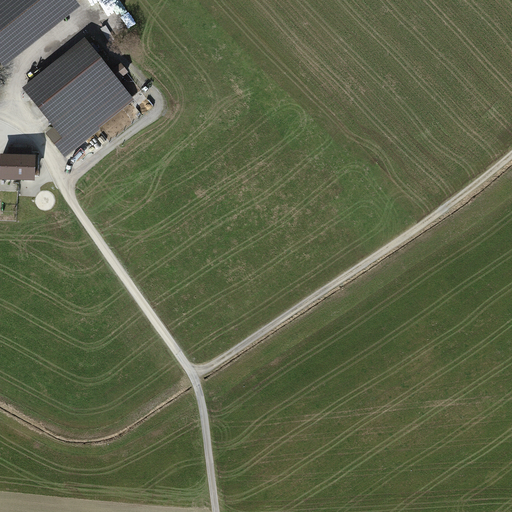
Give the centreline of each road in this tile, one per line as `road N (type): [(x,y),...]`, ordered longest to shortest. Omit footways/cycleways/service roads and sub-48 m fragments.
road 1 (track): [(217,511),(190,368),(49,152),(19,115),(0,107)]
road 2 (track): [(511,141),(460,189),(190,368)]
road 3 (unknown): [(92,23),(25,78),(4,109)]
